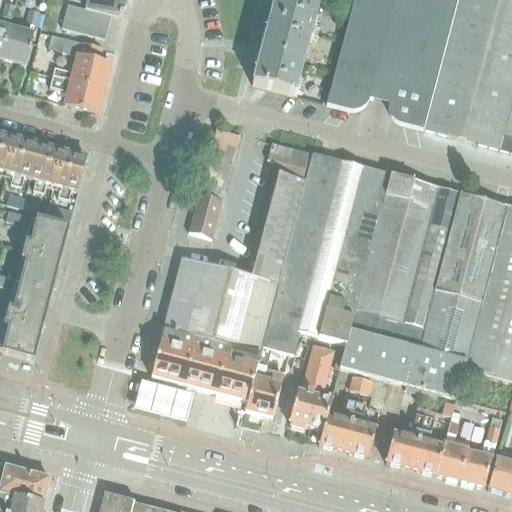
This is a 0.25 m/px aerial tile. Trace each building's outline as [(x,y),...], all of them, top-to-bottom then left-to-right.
[(122,21),(127,0),(125,0),(86,0),(84,11),(66,6),(60,30),(104,41),(110,18),(122,21)] [(311,34),(319,0),(274,0),(269,23),(311,34)] [(422,132),(457,0),(353,0),(325,106),(349,112),(356,113),(361,110),(366,106),(368,100),(388,106),(387,112),(389,119),(393,124),(399,127),(422,132)] [(511,0),(457,0),(422,132),(511,155),(511,0)] [(8,30),(13,9),(5,7),(2,20),(0,19),(0,60),(0,61),(8,30)] [(29,13),(26,27),(34,29),(37,15),(29,13)] [(296,89),(311,34),(269,23),(252,87),(259,89),(294,98),(296,89)] [(8,30),(0,61),(23,67),(31,36),(8,30)] [(103,92),(110,66),(98,63),(102,51),(65,41),(61,55),(76,59),(72,76),(55,71),(53,79),(103,92)] [(97,116),(103,92),(53,79),(51,91),(67,95),(64,108),(97,116)] [(213,143),(236,149),(239,138),(216,132),(213,143)] [(0,173),(5,175),(14,139),(0,135),(0,173)] [(29,181),(38,146),(14,139),(5,175),(12,177),(10,187),(21,190),(23,180),(29,181)] [(233,160),(236,149),(213,143),(210,154),(233,160)] [(53,187),(62,152),(38,146),(29,181),(35,183),(32,193),(43,196),(46,186),(53,187)] [(274,166),(272,176),(303,184),(310,156),(270,146),(266,164),(274,166)] [(62,152),(53,187),(60,189),(57,200),(68,202),(71,192),(76,194),(86,158),(62,152)] [(230,170),(233,160),(210,154),(207,164),(230,170)] [(344,347),(389,177),(310,156),(303,184),(305,184),(278,287),(261,350),(270,352),(294,358),(299,336),(344,347)] [(227,181),(230,170),(207,164),(204,175),(227,181)] [(224,192),(227,181),(204,175),(201,186),(224,192)] [(305,184),(303,184),(272,176),(245,278),(278,287),(305,184)] [(462,371),(511,383),(511,209),(389,177),(344,347),(338,370),(405,388),(404,393),(436,401),(437,397),(454,401),(462,371)] [(222,203),(224,192),(201,186),(198,197),(222,203)] [(211,241),(222,203),(198,197),(188,235),(211,241)] [(14,209),(17,200),(9,198),(7,207),(14,209)] [(22,211),(25,202),(17,200),(14,209),(22,211)] [(25,202),(22,211),(30,213),(32,204),(25,202)] [(32,204),(30,213),(38,215),(40,206),(32,204)] [(61,222),(63,214),(64,213),(55,210),(53,220),(61,222)] [(15,226),(18,216),(10,214),(8,224),(15,226)] [(63,214),(61,222),(69,224),(71,216),(63,214)] [(18,216),(15,226),(23,228),(26,218),(18,216)] [(14,286),(50,296),(68,229),(31,220),(14,286)] [(278,287),(245,278),(181,262),(150,379),(247,405),(261,350),(278,287)] [(1,279),(0,283),(0,288),(7,290),(9,281),(1,279)] [(0,353),(33,362),(50,296),(14,286),(0,338),(0,353)] [(263,380),(270,352),(261,350),(247,405),(244,413),(272,421),(283,379),(272,376),(270,382),(263,380)] [(331,395),(321,392),(331,355),(312,350),(301,393),(298,393),(289,425),(322,433),(326,418),(331,395)] [(351,377),(349,385),(359,388),(361,379),(351,377)] [(368,390),(370,382),(361,379),(359,388),(368,390)] [(349,385),(347,394),(357,397),(359,388),(349,385)] [(366,399),(368,390),(359,388),(357,397),(366,399)] [(326,418),(322,433),(318,448),(342,454),(355,404),(345,402),(340,421),(326,418)] [(355,404),(342,454),(366,461),(374,431),(359,426),(364,407),(355,404)] [(442,410),(451,412),(453,407),(443,404),(442,410)] [(409,472),(425,413),(415,410),(408,439),(393,435),(385,466),(409,472)] [(450,418),(451,412),(442,410),(440,416),(450,418)] [(442,448),(428,444),(435,416),(425,413),(409,472),(434,479),(442,448)] [(455,437),(458,426),(449,423),(446,435),(455,437)] [(489,430),(484,445),(494,447),(498,432),(489,430)] [(458,485),(467,454),(467,452),(443,446),(442,448),(434,479),(458,485)] [(467,454),(458,485),(482,491),(490,460),(467,454)] [(511,498),(511,492),(511,465),(495,461),(487,492),(511,498)] [(0,467),(0,495),(41,507),(48,480),(0,467)] [(39,511),(41,507),(0,495),(0,511),(39,511)] [(171,511),(128,501),(125,511),(171,511)]
